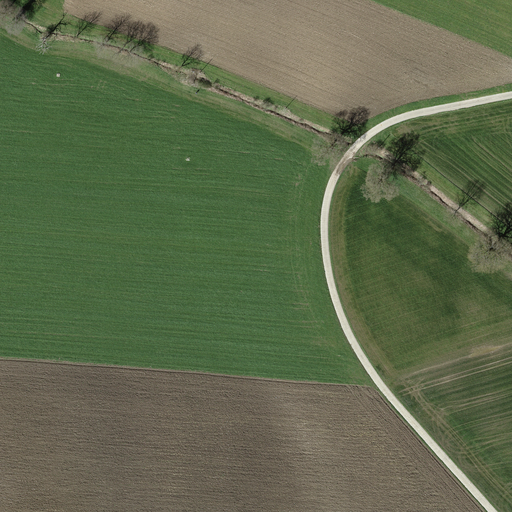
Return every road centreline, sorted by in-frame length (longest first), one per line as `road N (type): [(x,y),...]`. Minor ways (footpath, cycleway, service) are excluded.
road 1 (unclassified): [(511,94),(405,115),(363,137),(330,185),(323,227),(345,331),(404,414),(491,511)]
road 2 (track): [(0,16),(350,152)]
